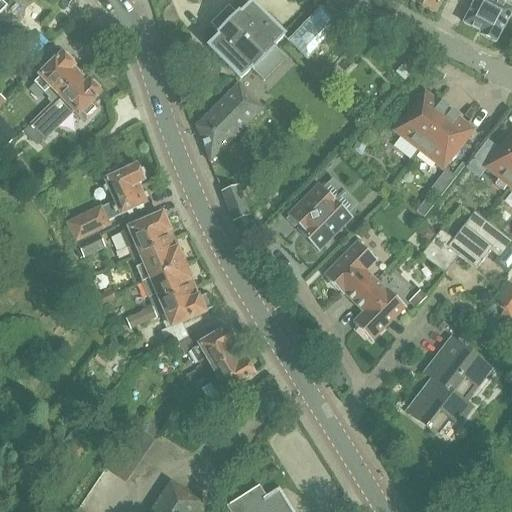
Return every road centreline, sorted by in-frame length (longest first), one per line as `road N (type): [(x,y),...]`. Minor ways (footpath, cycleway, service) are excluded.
road 1 (secondary): [(380,511),(263,322),(111,0)]
road 2 (unknown): [(344,453),(457,290)]
road 3 (residential): [(511,81),(351,0)]
